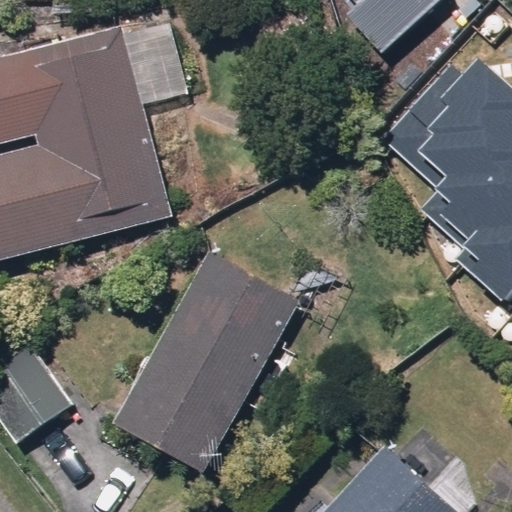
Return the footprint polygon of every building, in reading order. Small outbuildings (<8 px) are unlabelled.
[(464,0),(369,0),(419,63),(477,17),(464,0)] [(182,217),(154,105),(201,93),(182,17),(134,29),(0,63),(0,141),(4,157),(0,157),(0,259),(1,263),(182,217)] [(466,294),(495,319),(511,299),(511,127),(452,75),(382,155),(439,205),(425,221),(471,262),(460,269),(476,283),(466,294)] [(309,297),(220,254),(137,426),(226,469),(309,297)] [(41,336),(0,361),(0,400),(26,442),(85,405),(41,336)] [(471,511),(397,444),(334,511),(471,511)]
